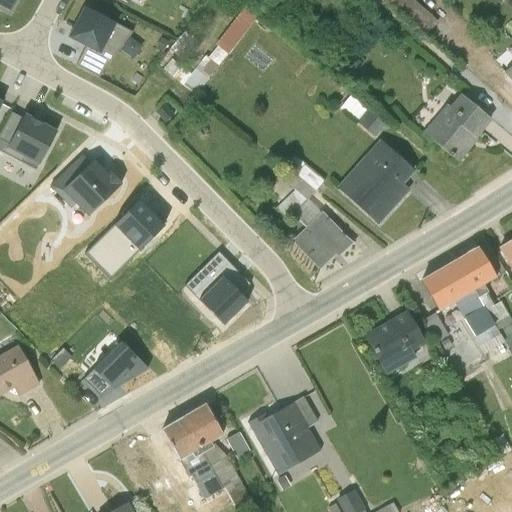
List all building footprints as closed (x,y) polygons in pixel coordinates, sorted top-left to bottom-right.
[(0,0),(0,7),(8,12),(14,0),(0,0)] [(412,0),(389,0),(426,33),(437,22),(412,0)] [(170,59),(162,70),(195,95),(259,14),(246,4),(214,46),(216,47),(207,58),(204,56),(190,74),(170,59)] [(83,7),(67,38),(84,47),(75,66),(97,78),(131,33),(83,7)] [(254,44),(243,58),(261,73),(272,60),(254,44)] [(350,54),(341,64),(353,75),(362,66),(350,54)] [(511,64),(503,73),(511,83),(511,64)] [(350,94),(338,109),(374,137),(385,123),(350,94)] [(445,105),(422,133),(448,154),(447,155),(450,158),(451,157),(456,162),(469,146),(467,144),(472,138),(473,139),(489,119),(459,94),(448,107),(445,105)] [(163,106),(155,113),(165,123),(172,115),(163,106)] [(0,138),(7,143),(21,119),(10,114),(0,133),(0,138)] [(7,143),(0,138),(0,153),(20,164),(24,157),(38,164),(55,133),(41,125),(29,119),(23,115),(21,119),(7,143)] [(377,141),(336,187),(376,224),(407,190),(400,184),(412,171),(377,141)] [(49,186),(82,221),(120,184),(108,172),(105,175),(92,161),(89,164),(81,155),(49,186)] [(294,174),(314,191),(323,181),(294,156),(287,165),(296,172),(294,174)] [(314,191),(294,174),(286,185),(294,190),(275,209),(285,219),(291,214),(307,200),(314,191)] [(307,200),(291,214),(296,218),(305,209),(315,218),(320,213),(307,200)] [(305,209),(296,218),(305,228),(292,239),(318,266),(334,251),(337,254),(349,242),(350,244),(351,243),(322,212),(320,213),(315,218),(305,209)] [(511,241),(511,240),(498,249),(511,269),(511,241)] [(454,261),(496,331),(511,322),(500,301),(492,305),(485,293),(486,292),(482,285),(504,272),(486,243),(454,261)] [(496,331),(454,261),(421,281),(420,282),(438,311),(453,302),(483,354),(503,342),(496,331)] [(384,326),(364,337),(386,375),(415,358),(411,351),(424,344),(409,318),(418,312),(417,309),(406,315),(406,313),(391,322),(392,324),(385,328),(384,326)] [(434,313),(423,320),(435,342),(447,335),(434,313)] [(0,393),(12,387),(17,396),(38,384),(16,345),(0,354),(0,393)] [(434,361),(420,367),(426,379),(440,373),(434,361)] [(263,414),(247,423),(277,475),(320,451),(307,428),(316,423),(302,398),(266,418),(263,414)] [(182,418),(231,506),(239,500),(242,505),(250,501),(226,458),(211,442),(222,435),(204,405),(182,418)] [(219,511),(231,506),(182,418),(160,430),(178,461),(190,454),(199,469),(189,475),(195,485),(185,491),(189,499),(178,505),(182,511),(219,511)] [(238,432),(225,439),(235,459),(249,452),(238,432)] [(501,435),(493,439),(501,455),(510,451),(501,435)] [(448,441),(432,451),(438,462),(455,452),(448,441)] [(396,511),(392,503),(374,511),(364,511),(363,510),(364,510),(353,490),(335,499),(342,511),(396,511)]
